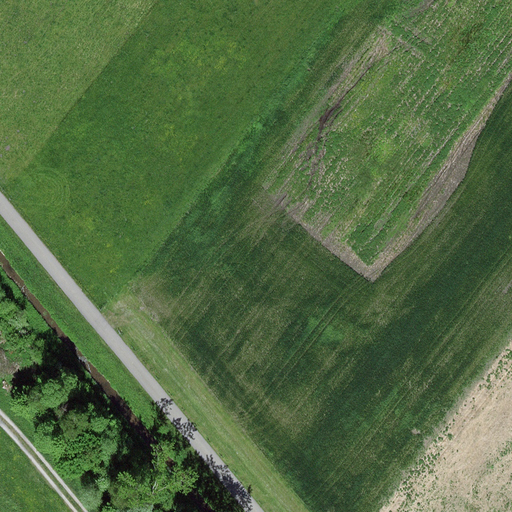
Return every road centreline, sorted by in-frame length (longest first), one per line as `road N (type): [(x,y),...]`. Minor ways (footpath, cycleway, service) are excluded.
road 1 (unclassified): [(260,511),(0,199)]
road 2 (track): [(0,417),(81,511)]
